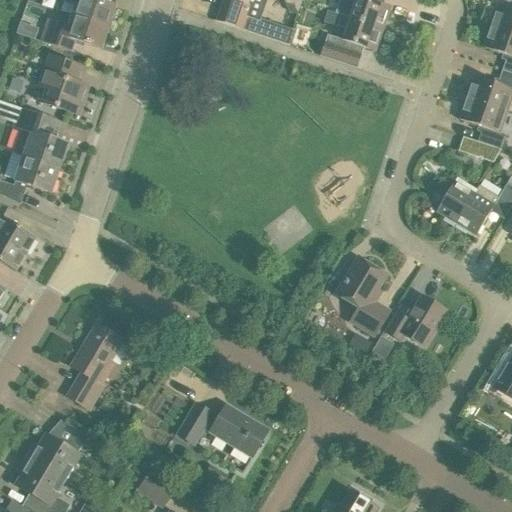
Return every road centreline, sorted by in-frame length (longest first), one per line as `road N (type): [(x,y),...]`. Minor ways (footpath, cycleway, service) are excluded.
road 1 (residential): [(454,0),(388,216),(403,237),(503,302)]
road 2 (residential): [(329,407),(74,258)]
road 3 (residential): [(74,258),(156,0)]
road 4 (residential): [(412,457),(503,302)]
road 5 (residential): [(0,383),(74,258)]
road 6 (residential): [(268,511),(329,407)]
